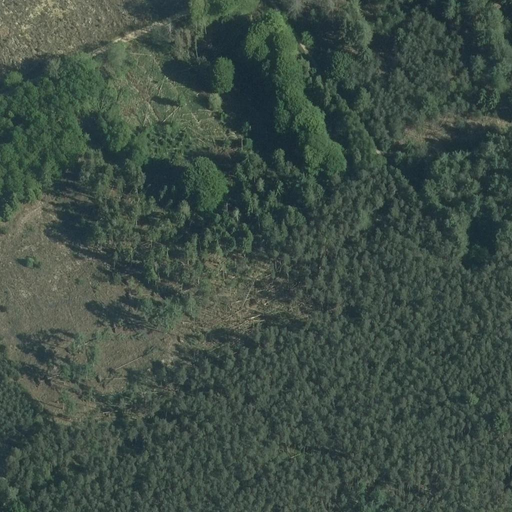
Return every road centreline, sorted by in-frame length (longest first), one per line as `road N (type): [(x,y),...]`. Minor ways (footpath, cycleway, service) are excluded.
road 1 (track): [(271,0),(511,343)]
road 2 (track): [(0,97),(216,0)]
